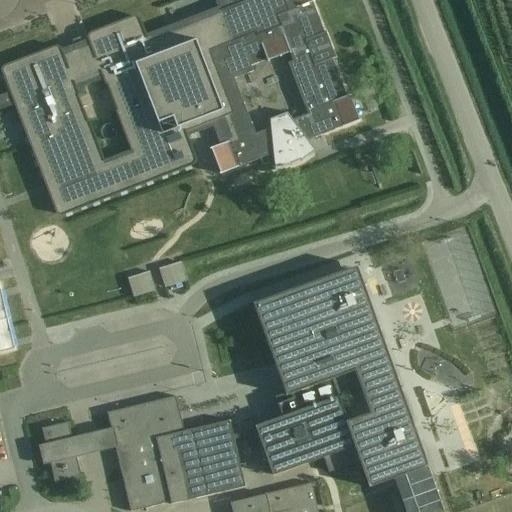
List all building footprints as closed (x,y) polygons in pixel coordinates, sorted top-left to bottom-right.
[(0,110),(15,105),(17,109),(31,144),(46,185),(49,191),(56,211),(58,214),(60,215),(63,215),(192,165),(194,163),(195,161),(194,158),(186,138),(213,127),(220,145),(210,149),(220,175),(238,167),(273,154),(275,167),(292,165),(291,164),(301,161),(302,162),(315,152),(307,141),(323,135),(342,128),(360,120),(351,95),(346,96),(332,59),(336,58),(326,32),(324,33),(312,2),(315,1),(314,0),(214,0),(218,7),(166,27),(145,35),(139,20),(138,18),(135,17),(132,17),(92,33),(90,34),(89,36),(89,39),(86,40),(84,36),(83,37),(83,38),(74,41),(74,40),(72,41),(74,45),(60,50),(59,48),(56,47),(54,47),(6,66),(4,68),(3,70),(3,73),(10,92),(0,95),(0,110)] [(396,252),(374,263),(386,288),(409,278),(396,252)] [(342,272),(253,304),(275,365),(277,371),(283,369),(291,391),(285,393),(275,397),(276,400),(279,399),(281,403),(278,404),(282,417),(255,426),(255,427),(273,476),(312,462),(323,458),(329,473),(360,462),(369,488),(395,479),(406,511),(437,511),(444,510),(370,304),(355,309),(342,272)] [(0,352),(15,349),(0,286),(0,352)] [(171,505),(244,487),(228,421),(183,432),(175,397),(106,413),(129,511),(170,502),(171,505)] [(54,483),(80,477),(67,423),(41,429),(54,483)] [(231,511),(317,511),(310,483),(229,503),(231,511)]
